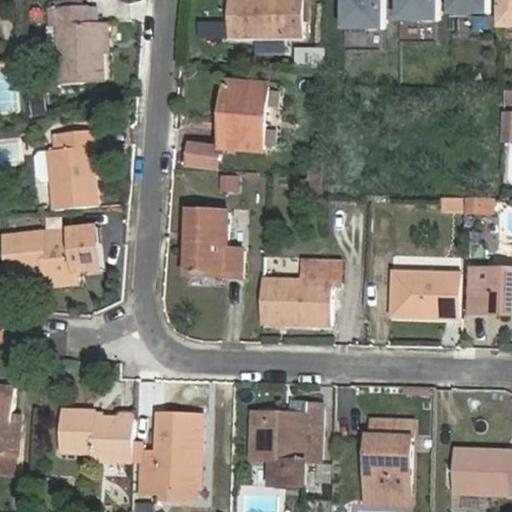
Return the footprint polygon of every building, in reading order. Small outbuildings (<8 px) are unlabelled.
[(232,0),(232,39),(306,39),(306,0),(232,0)] [(345,0),(346,31),(385,31),(385,0),(345,0)] [(401,0),(402,22),(441,22),(441,0),(401,0)] [(493,0),(453,0),(454,14),(493,14),(493,0)] [(511,0),(503,0),(503,28),(511,27),(511,0)] [(107,83),(104,24),(92,24),(91,7),(53,9),(53,27),(60,27),(64,86),(107,83)] [(225,148),(268,151),(273,87),(230,84),(225,148)] [(56,182),(59,212),(101,208),(96,149),(103,148),(101,132),(58,136),(59,151),(52,152),(56,182)] [(222,152),(195,150),(194,165),(221,167),(222,152)] [(56,182),(52,152),(42,153),(38,159),(40,178),(46,183),(56,182)] [(238,177),(222,177),(222,192),(238,192),(238,177)] [(445,210),(464,210),(464,200),(446,199),(445,210)] [(485,212),(485,199),(471,199),(471,212),(485,212)] [(495,212),(495,200),(485,199),(485,212),(495,212)] [(246,252),(231,251),(232,213),(193,212),(191,277),(245,279),(246,252)] [(8,239),(12,276),(41,273),(41,269),(47,269),(49,280),(79,277),(78,273),(105,270),(100,228),(8,239)] [(304,282),(266,281),(265,326),(335,327),(336,285),(345,285),(345,264),(305,263),(304,282)] [(492,308),(492,315),(511,315),(511,272),(475,271),(474,308),(492,308)] [(394,318),(464,320),(465,275),(395,273),(394,318)] [(79,277),(49,280),(49,288),(79,284),(79,277)] [(0,453),(17,455),(21,455),(23,416),(16,414),(18,386),(0,385),(0,453)] [(294,425),(256,425),(255,461),(278,462),(277,488),(311,488),(312,436),(324,436),(324,406),(294,405),(294,425)] [(94,462),(137,464),(138,447),(138,417),(100,416),(100,412),(65,412),(63,453),(94,454),(94,462)] [(148,447),(138,447),(137,464),(146,464),(146,494),(161,494),(161,487),(199,488),(200,450),(205,450),(206,417),(163,415),(162,451),(148,451),(148,447)] [(372,438),(371,463),(379,463),(378,498),(413,500),(415,423),(375,422),(375,438),(372,438)] [(511,451),(458,451),(457,495),(511,496),(511,451)] [(17,455),(0,453),(0,474),(16,476),(17,455)] [(198,506),(199,488),(161,487),(161,494),(160,505),(198,506)] [(333,511),(334,503),(309,502),(308,511),(333,511)]
